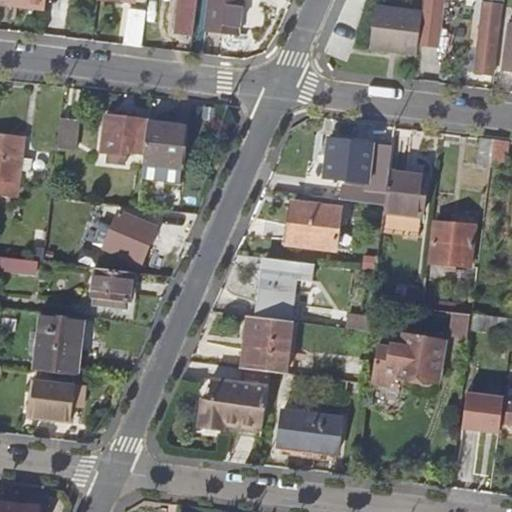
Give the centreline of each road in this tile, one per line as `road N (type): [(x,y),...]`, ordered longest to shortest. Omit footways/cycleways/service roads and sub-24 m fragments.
road 1 (residential): [(111,475),(272,89)]
road 2 (residential): [(111,475),(418,511)]
road 3 (residential): [(0,55),(272,89)]
road 4 (residential): [(272,89),(511,118)]
